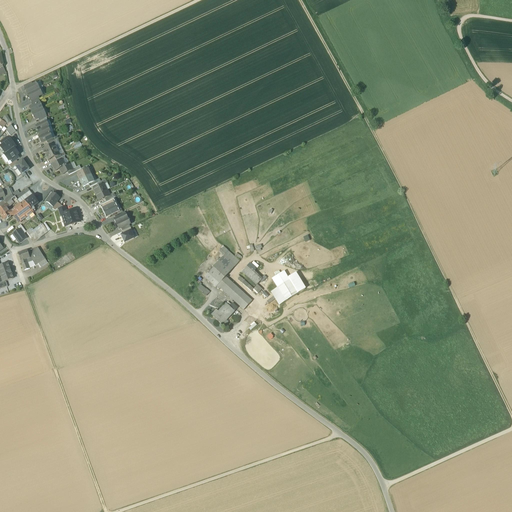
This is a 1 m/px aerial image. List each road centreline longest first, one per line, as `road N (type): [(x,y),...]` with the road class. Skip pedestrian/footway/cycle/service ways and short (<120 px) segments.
road 1 (track): [(511,414),(302,0)]
road 2 (unclassified): [(103,236),(365,453),(393,511)]
road 3 (track): [(107,511),(27,286)]
road 4 (track): [(120,511),(342,434)]
road 5 (track): [(15,88),(202,0)]
road 6 (unclassified): [(15,93),(35,169),(93,219)]
road 7 (track): [(511,21),(468,16),(459,25),(485,78),(511,101)]
road 8 (track): [(385,487),(511,430)]
